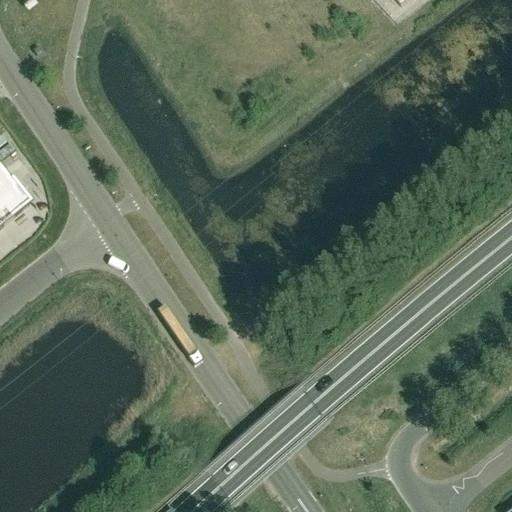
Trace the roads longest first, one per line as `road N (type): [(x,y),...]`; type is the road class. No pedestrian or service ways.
road 1 (trunk): [(192,511),(314,401),(511,242)]
road 2 (tertiary): [(307,511),(109,225)]
road 3 (unclassified): [(109,225),(0,59)]
road 4 (unclassified): [(511,350),(413,433),(399,468)]
road 5 (unclassified): [(0,311),(109,225)]
